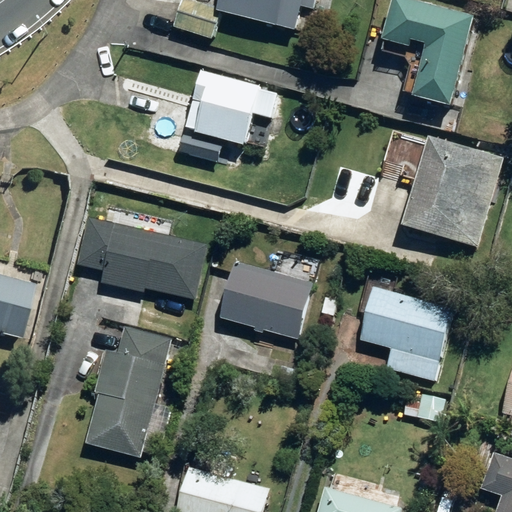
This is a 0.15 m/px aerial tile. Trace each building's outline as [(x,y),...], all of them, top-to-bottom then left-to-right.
[(305,7),(316,10),(318,0),(223,0),(220,11),(298,32),(305,7)] [(418,96),(454,106),(478,18),(411,0),(396,0),(385,40),(415,48),(417,40),(432,44),(418,96)] [(178,29),(213,41),(223,12),(187,1),(178,29)] [(223,164),(230,140),(265,150),(279,96),(205,75),(196,107),(157,96),(148,128),(190,139),(185,154),(223,164)] [(407,226),(481,247),(507,160),(433,138),(407,226)] [(149,289),(198,302),(211,246),(93,218),(81,265),(108,272),(105,283),(148,293),(149,289)] [(226,320),(302,340),(318,284),(241,263),(226,320)] [(0,335),(19,341),(34,287),(0,277),(0,335)] [(365,342),(442,363),(456,310),(381,289),(365,342)] [(325,316),(336,317),(339,301),(328,299),(325,316)] [(90,445),(144,458),(174,340),(127,328),(121,353),(109,350),(98,393),(103,394),(90,445)] [(413,388),(406,411),(445,423),(452,399),(413,388)] [(507,496),(501,511),(511,511),(511,458),(496,453),(484,488),(507,496)] [(267,511),(274,491),(196,470),(184,511),(267,511)] [(404,511),(405,511),(331,491),(324,511),(404,511)]
